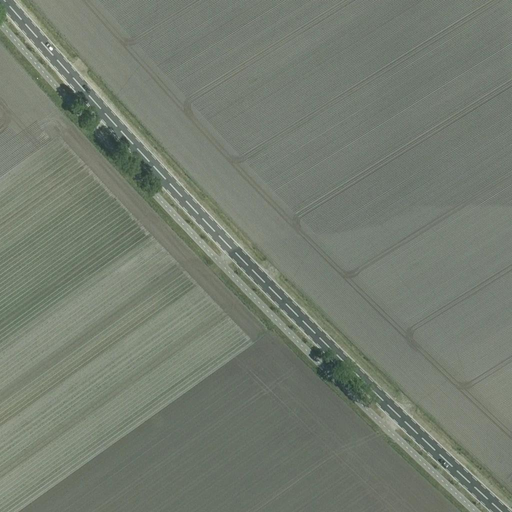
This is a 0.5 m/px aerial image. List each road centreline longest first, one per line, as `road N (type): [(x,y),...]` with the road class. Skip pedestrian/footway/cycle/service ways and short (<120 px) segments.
road 1 (primary): [(501,511),(258,277),(5,0)]
road 2 (unclassified): [(475,511),(246,291),(0,22)]
